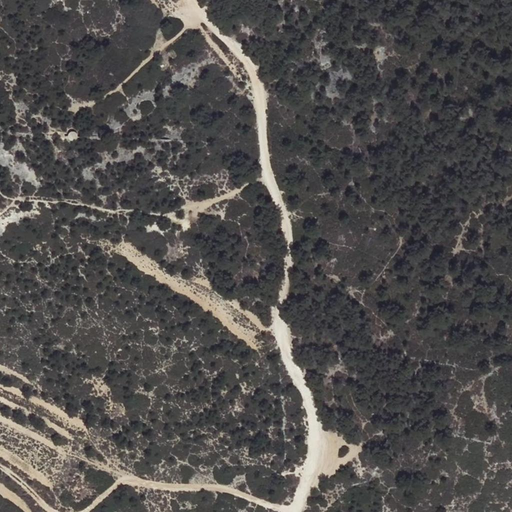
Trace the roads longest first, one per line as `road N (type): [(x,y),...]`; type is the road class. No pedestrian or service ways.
road 1 (track): [(292,511),(311,436),(283,322),(284,200),(259,75),(190,0)]
road 2 (track): [(293,510),(217,488),(125,480),(80,511)]
